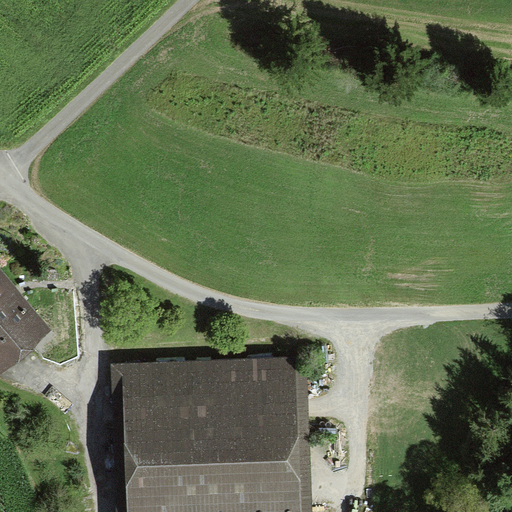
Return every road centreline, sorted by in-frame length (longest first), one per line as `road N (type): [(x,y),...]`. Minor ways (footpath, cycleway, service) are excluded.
road 1 (track): [(216,298),(283,314),(511,310)]
road 2 (residential): [(190,0),(0,178)]
road 3 (residential): [(0,181),(216,298)]
